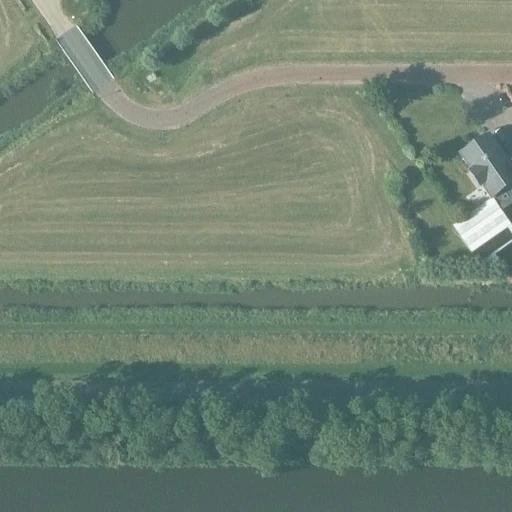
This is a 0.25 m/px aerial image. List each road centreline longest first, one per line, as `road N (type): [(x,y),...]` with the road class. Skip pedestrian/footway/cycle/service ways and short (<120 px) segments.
road 1 (unclassified): [(0,390),(511,390)]
road 2 (residential): [(511,74),(268,74),(151,120),(126,110),(65,29)]
